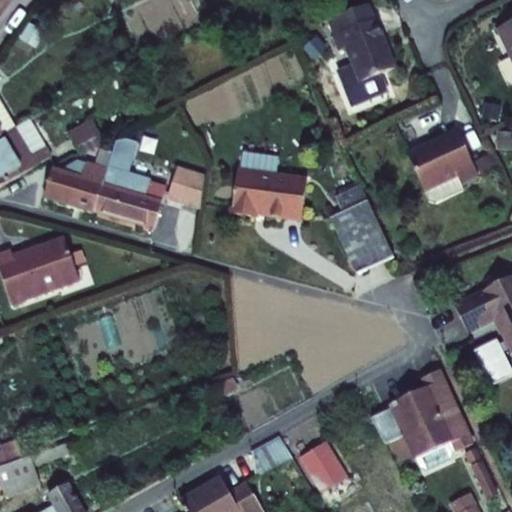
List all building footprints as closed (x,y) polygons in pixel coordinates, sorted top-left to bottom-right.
[(323,33),(321,34),(328,52),(335,48),(348,79),(384,66),(362,17),(361,17),(354,2),(317,18),(323,33)] [(511,11),(480,28),(505,78),(511,73),(511,11)] [(0,142),(10,137),(0,118),(0,82),(3,80),(0,75),(0,142)] [(88,121),(99,143),(110,136),(98,115),(88,121)] [(94,145),(99,143),(88,121),(74,128),(86,150),(94,145)] [(34,124),(10,137),(24,163),(31,160),(36,169),(54,160),(34,124)] [(448,127),(399,151),(415,184),(464,162),(448,127)] [(10,137),(0,142),(0,187),(36,169),(31,160),(24,163),(10,137)] [(121,155),(105,207),(163,223),(173,187),(140,176),(150,145),(122,137),(117,154),(121,155)] [(241,144),(240,163),(277,166),(278,148),(241,144)] [(71,169),(57,165),(48,191),(105,207),(121,155),(117,154),(105,150),(102,163),(91,160),(89,169),(72,163),(71,169)] [(206,202),(209,169),(184,162),(176,194),(206,202)] [(240,163),(236,206),(262,209),(263,205),(308,210),(312,169),(277,166),(240,163)] [(363,195),(331,210),(327,211),(353,267),(388,252),(363,195)] [(0,257),(0,277),(11,307),(79,284),(64,242),(48,248),(47,248),(46,249),(45,248),(45,249),(44,250),(43,251),(44,252),(44,253),(33,257),(32,256),(32,255),(31,255),(30,254),(29,254),(28,254),(27,254),(12,260),(10,254),(0,257)] [(511,336),(511,276),(505,263),(442,296),(456,323),(483,309),(495,330),(488,334),(486,329),(463,341),(482,375),(504,363),(492,340),(498,337),(501,343),(511,336)] [(419,380),(383,395),(385,399),(365,408),(380,434),(397,426),(412,459),(419,461),(441,450),(444,444),(440,435),(443,433),(448,442),(467,433),(432,361),(414,369),(419,380)] [(193,386),(185,390),(191,403),(200,399),(193,386)] [(185,390),(173,394),(180,408),(191,403),(185,390)] [(325,433),(299,449),(320,483),(346,467),(325,433)] [(260,477),(291,461),(278,437),(248,453),(260,477)] [(470,440),(459,445),(463,452),(473,447),(470,440)] [(475,451),(465,456),(482,492),(492,487),(475,451)] [(12,455),(0,459),(0,494),(25,483),(12,455)] [(183,506),(185,511),(225,511),(255,497),(254,496),(242,474),(225,484),(218,470),(176,493),(183,506)] [(43,508),(45,511),(71,511),(54,479),(33,490),(43,508)] [(451,492),(457,504),(470,497),(465,486),(451,492)] [(470,497),(457,504),(461,511),(470,511),(477,509),(470,497)]
